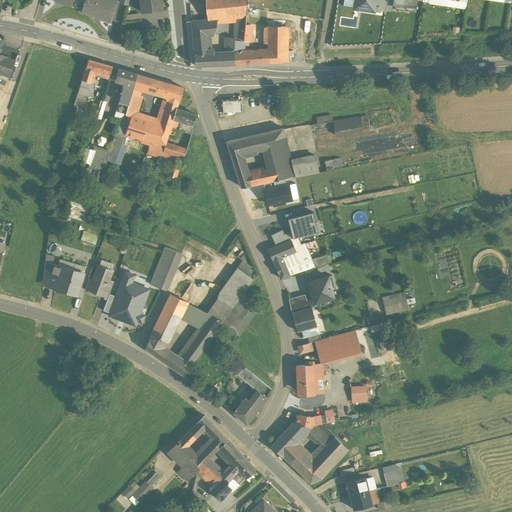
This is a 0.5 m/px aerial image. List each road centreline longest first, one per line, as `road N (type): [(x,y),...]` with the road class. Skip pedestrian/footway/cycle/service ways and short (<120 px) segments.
road 1 (residential): [(203,78),(210,125),(286,326),(284,384),(250,446)]
road 2 (secondary): [(203,78),(511,65)]
road 3 (tertiary): [(250,446),(126,350),(0,305)]
road 4 (secondary): [(0,26),(181,74)]
